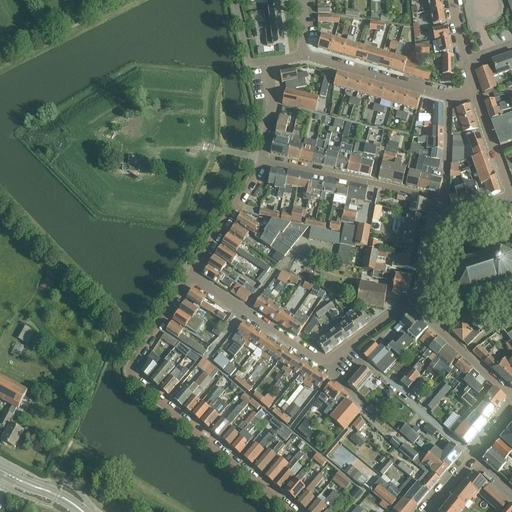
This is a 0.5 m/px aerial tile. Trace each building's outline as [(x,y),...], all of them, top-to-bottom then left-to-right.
[(266,0),(268,10),(279,9),(277,0),(266,0)] [(442,10),(440,0),(427,0),(430,12),(442,10)] [(268,10),(263,11),(265,28),(270,28),(281,26),(279,9),(268,10)] [(442,10),(430,12),(432,26),(445,24),(442,10)] [(369,30),(376,31),(377,23),(370,22),(369,30)] [(376,31),(383,32),(384,24),(377,23),(376,31)] [(265,28),(264,29),(267,46),(273,46),(281,45),(283,44),(281,26),(270,28),(265,28)] [(346,43),(342,56),(354,60),(358,46),(352,44),(356,30),(350,28),(349,31),(347,37),(346,43)] [(437,43),(450,40),(447,28),(432,31),(434,42),(437,41),(437,43)] [(330,53),(334,39),(321,36),(317,49),(330,53)] [(346,43),(334,39),(330,53),(342,56),(346,43)] [(450,40),(437,43),(439,54),(452,52),(450,40)] [(396,51),(398,44),(391,42),(389,49),(396,51)] [(363,48),(358,46),(354,60),(366,63),(371,45),(365,43),(363,48)] [(398,44),(396,51),(394,57),(390,70),(403,74),(406,63),(412,65),(414,58),(408,56),(406,61),(401,59),(405,46),(398,44)] [(371,45),(366,63),(378,67),(382,53),(376,51),(377,47),(371,45)] [(428,56),(428,47),(414,47),(414,56),(428,56)] [(394,57),(382,53),(378,67),(390,70),(394,57)] [(453,84),(453,75),(453,57),(442,57),(442,83),(453,84)] [(504,57),(486,63),(487,68),(488,68),(491,75),(492,78),(509,72),(504,57)] [(406,63),(403,74),(408,75),(412,65),(406,63)] [(412,65),(408,75),(415,77),(418,66),(412,65)] [(418,66),(415,77),(421,79),(424,68),(418,66)] [(424,68),(421,79),(428,81),(431,70),(424,68)] [(488,68),(487,68),(477,72),(476,72),(478,79),(491,75),(488,68)] [(295,69),(279,72),(281,84),(283,83),(285,83),(286,91),(296,93),(296,89),(306,88),(305,79),(307,79),(306,74),(296,75),(295,69)] [(345,91),(349,77),(337,73),(333,87),(345,91)] [(493,82),(491,75),(478,79),(481,86),(493,82)] [(349,77),(345,91),(357,94),(361,80),(349,77)] [(324,78),(319,97),(326,98),(330,79),(324,78)] [(373,84),(361,80),(357,94),(369,98),(373,84)] [(496,89),(493,82),(481,86),(483,93),(484,93),(495,89),(496,89)] [(373,84),(369,98),(380,101),(385,87),(373,84)] [(385,87),(380,101),(392,104),(396,91),(385,87)] [(286,90),(282,104),(315,112),(319,99),(296,93),(286,91),(286,90)] [(408,94),(396,91),(392,104),(404,108),(408,94)] [(408,94),(404,108),(416,111),(420,98),(408,94)] [(500,108),(501,113),(511,110),(507,96),(484,103),(487,113),(500,108)] [(432,105),(432,124),(432,128),(442,128),(442,105),(432,105)] [(478,131),(470,105),(452,111),(452,119),(457,118),(462,134),(464,133),(478,131)] [(500,108),(487,113),(490,121),(502,117),(501,113),(500,108)] [(511,114),(502,117),(490,121),(499,147),(511,141),(511,114)] [(279,116),(275,133),(284,135),(288,118),(279,116)] [(343,122),(334,120),(332,128),(341,130),(343,122)] [(147,126),(150,131),(157,126),(154,121),(147,126)] [(292,137),(291,143),(287,158),(299,161),(303,146),(299,145),(300,139),(301,139),(303,127),(295,125),(292,137)] [(426,128),(426,137),(426,140),(442,139),(442,128),(432,128),(426,128)] [(463,140),(463,141),(467,139),(474,159),(486,154),(478,131),(464,133),(463,140)] [(275,133),(270,154),(287,158),(291,143),(292,137),(284,135),(275,133)] [(339,150),(335,169),(347,172),(351,154),(351,152),(352,148),(345,146),(348,134),(343,133),(339,150)] [(452,136),(452,142),(463,140),(464,133),(462,134),(452,136)] [(442,152),(442,139),(426,140),(426,137),(421,137),(421,138),(418,138),(418,139),(417,139),(417,144),(424,144),(424,143),(426,143),(426,149),(431,150),(442,152)] [(304,140),(303,146),(299,161),(311,164),(316,143),(304,140)] [(316,143),(311,164),(323,167),(328,147),(329,142),(325,141),(323,152),(320,151),(322,142),(316,140),(316,143)] [(452,142),(452,149),(463,147),(463,141),(463,140),(452,142)] [(351,154),(347,172),(358,175),(365,146),(366,143),(362,142),(361,146),(355,144),(353,153),(356,154),(356,155),(351,154)] [(378,158),(383,159),(378,179),(390,182),(396,156),(399,144),(388,142),(387,146),(386,145),(385,149),(380,148),(378,158)] [(365,146),(358,175),(369,178),(374,158),(374,157),(378,158),(380,148),(381,144),(373,143),(372,148),(365,146)] [(410,146),(409,152),(417,154),(418,154),(419,158),(424,159),(430,160),(435,161),(440,162),(442,154),(442,152),(431,150),(431,152),(418,150),(418,148),(410,146)] [(339,150),(328,147),(323,167),(335,169),(339,150)] [(452,149),(452,155),(463,153),(463,147),(452,149)] [(451,165),(458,163),(463,162),(463,153),(452,155),(451,165)] [(490,167),(486,154),(474,159),(471,160),(473,167),(461,171),(461,174),(466,172),(467,176),(475,173),(476,172),(490,167)] [(396,156),(390,182),(402,185),(406,166),(400,165),(402,158),(396,156)] [(424,159),(419,158),(415,174),(409,172),(406,186),(417,189),(421,175),(422,167),(424,159)] [(424,159),(422,167),(432,170),(438,171),(440,162),(424,159)] [(450,165),(449,173),(458,172),(458,163),(451,165),(450,165)] [(421,175),(417,189),(428,192),(431,178),(432,170),(422,167),(421,175)] [(476,172),(475,173),(480,187),(483,185),(484,189),(477,191),(480,201),(488,198),(500,193),(490,167),(476,172)] [(282,199),(283,194),(287,172),(271,169),(268,185),(275,186),(274,188),(278,189),(277,198),(282,199)] [(287,172),(283,194),(290,195),(291,187),(297,188),(300,175),(287,172)] [(313,177),(300,175),(297,188),(301,189),(302,189),(304,190),(302,199),(308,200),(313,177)] [(313,177),(308,200),(307,205),(311,206),(313,199),(320,200),(321,193),(322,193),(324,180),(313,177)] [(441,180),(431,178),(428,192),(438,194),(441,180)] [(321,193),(320,200),(324,201),(325,194),(334,195),(336,182),(324,180),(322,193),(321,193)] [(336,182),(334,195),(332,203),(344,205),(348,184),(336,182)] [(473,183),(462,187),(464,192),(468,206),(478,202),(474,191),(476,191),(473,183)] [(348,184),(344,205),(344,206),(349,207),(350,199),(354,200),(357,186),(348,184)] [(357,186),(354,200),(364,202),(367,188),(357,186)] [(454,190),(456,194),(449,197),(451,204),(449,205),(451,212),(468,206),(464,192),(462,187),(454,190)] [(425,215),(427,202),(412,199),(405,196),(397,194),(396,200),(411,203),(409,213),(425,215)] [(375,218),(380,218),(380,213),(387,213),(387,206),(375,206),(375,218)] [(271,208),(270,211),(260,209),(259,215),(278,219),(279,213),(276,213),(276,209),(271,208)] [(293,209),(292,212),(291,222),(300,223),(303,211),(293,209)] [(291,222),(292,212),(282,210),(280,219),(291,222)] [(341,220),(341,222),(354,225),(356,212),(343,210),(341,220)] [(256,234),(254,238),(284,257),(308,228),(272,220),(265,230),(258,225),(242,214),(236,224),(249,233),(249,232),(254,235),(254,234),(255,234),(256,234)] [(405,230),(422,233),(424,218),(407,215),(405,230)] [(341,222),(341,220),(337,219),(336,224),(330,222),(329,229),(339,231),(341,222)] [(252,249),(255,245),(245,238),(248,234),(235,225),(229,234),(252,249)] [(344,225),(342,234),(340,245),(350,248),(354,248),(355,246),(357,228),(344,225)] [(357,228),(355,246),(366,248),(370,228),(358,226),(357,228)] [(309,239),(315,241),(317,229),(311,228),(309,239)] [(321,242),(323,231),(317,229),(315,241),(321,242)] [(422,233),(405,230),(404,232),(398,231),(396,243),(419,248),(422,233)] [(329,232),(323,231),(321,242),(327,243),(329,232)] [(336,233),(329,232),(327,243),(333,244),(336,233)] [(340,245),(342,234),(336,233),(333,244),(339,246),(340,245)] [(267,274),(270,269),(257,260),(256,260),(238,249),(242,244),(228,235),(222,245),(267,274)] [(419,248),(396,243),(394,243),(393,248),(405,250),(404,257),(417,260),(419,248)] [(340,245),(339,246),(338,252),(349,254),(350,248),(340,245)] [(234,262),(237,257),(221,246),(215,256),(245,275),(248,271),(234,262)] [(473,259),(462,263),(461,262),(459,263),(460,265),(455,274),(453,274),(452,276),(454,276),(457,287),(456,288),(457,290),(459,288),(470,294),(469,295),(471,295),(471,293),(483,290),(483,291),(485,291),(485,289),(497,285),(502,301),(505,300),(506,302),(511,300),(510,298),(511,297),(511,287),(511,283),(510,282),(511,280),(511,276),(511,254),(511,256),(501,251),(501,249),(499,249),(499,251),(488,254),(487,253),(485,253),(486,255),(475,259),(474,257),(472,258),(473,259)] [(375,265),(376,258),(377,252),(366,250),(363,270),(373,272),(375,265)] [(377,252),(376,258),(393,261),(392,267),(415,271),(417,260),(404,257),(377,252)] [(276,254),(272,260),(278,264),(282,257),(276,254)] [(214,258),(208,267),(233,283),(237,285),(241,288),(244,283),(245,282),(231,273),(230,275),(223,270),(225,265),(214,258)] [(348,260),(337,258),(336,264),(347,266),(348,260)] [(378,262),(378,269),(387,270),(387,263),(378,262)] [(233,283),(208,267),(202,275),(217,285),(220,280),(222,281),(221,283),(229,288),(233,283)] [(256,281),(261,285),(269,276),(264,272),(256,281)] [(288,281),(290,276),(281,272),(277,281),(279,283),(285,285),(288,281)] [(392,295),(399,296),(399,293),(408,294),(411,278),(395,276),(390,275),(383,273),(382,280),(389,282),(388,284),(394,285),(392,295)] [(298,280),(290,276),(288,281),(296,285),(298,280)] [(244,283),(241,288),(246,291),(249,286),(244,283)] [(279,283),(273,292),(278,295),(285,285),(279,283)] [(311,292),(313,288),(305,283),(303,288),(311,292)] [(383,309),(387,289),(360,284),(360,286),(358,292),(356,305),(383,309)] [(241,288),(237,285),(231,294),(235,297),(241,288)] [(251,295),(241,288),(235,297),(245,303),(251,295)] [(223,322),(226,317),(203,302),(205,298),(193,290),(187,299),(223,322)] [(272,304),(275,299),(278,295),(273,292),(270,296),(264,292),(254,309),(265,316),(272,304)] [(185,302),(179,311),(198,324),(200,325),(202,321),(194,316),(195,316),(198,311),(192,307),(185,302)] [(331,303),(323,309),(326,313),(333,307),(331,303)] [(272,304),(265,316),(264,316),(275,323),(283,311),(272,304)] [(326,313),(323,309),(315,315),(318,319),(326,313)] [(179,311),(173,321),(185,328),(185,327),(196,334),(199,330),(198,329),(200,325),(198,324),(179,311)] [(294,318),(283,311),(275,323),(286,330),(294,318)] [(362,311),(348,321),(356,332),(367,325),(364,321),(368,318),(362,311)] [(395,346),(405,336),(407,334),(419,322),(409,313),(393,330),(398,335),(390,342),(392,344),(395,346)] [(228,325),(234,317),(229,314),(223,322),(228,325)] [(336,321),(338,325),(350,318),(348,314),(336,321)] [(294,318),(286,330),(297,337),(305,325),(294,318)] [(466,318),(461,323),(452,332),(467,347),(479,334),(478,333),(480,332),(466,318)] [(348,321),(337,329),(346,340),(356,332),(348,321)] [(203,356),(206,352),(182,336),(182,337),(180,335),(184,330),(172,322),(166,331),(203,356)] [(419,322),(407,334),(415,342),(427,329),(419,322)] [(19,337),(29,343),(37,328),(27,323),(19,337)] [(235,343),(227,353),(234,358),(244,345),(254,330),(244,323),(236,334),(232,341),(235,343)] [(308,335),(313,327),(309,324),(304,332),(308,335)] [(220,331),(220,332),(215,330),(216,328),(215,328),(212,333),(218,337),(219,338),(222,332),(220,331)] [(346,340),(337,329),(327,336),(335,347),(346,340)] [(257,348),(265,337),(254,330),(244,345),(255,353),(257,348)] [(429,331),(420,342),(425,347),(421,352),(424,354),(438,338),(429,331)] [(175,348),(179,343),(164,333),(161,339),(175,348)] [(335,347),(327,336),(317,343),(325,355),(335,347)] [(392,344),(385,351),(387,352),(388,353),(375,367),(383,375),(412,344),(405,336),(395,346),(392,344)] [(265,359),(275,343),(265,337),(257,348),(263,352),(261,357),(265,359)] [(425,360),(427,358),(432,363),(446,346),(438,338),(424,354),(421,357),(425,360)] [(366,359),(377,348),(372,342),(361,354),(366,359)] [(16,343),(11,354),(18,357),(23,347),(16,343)] [(275,343),(265,359),(269,362),(271,358),(278,362),(286,351),(275,343)] [(458,357),(446,346),(432,363),(429,367),(432,369),(436,364),(445,372),(458,357)] [(511,369),(508,363),(505,359),(497,365),(479,346),(472,352),(511,388),(511,369)] [(381,347),(368,361),(375,367),(388,353),(387,352),(385,351),(381,347)] [(286,351),(278,362),(284,366),(281,370),(286,373),(296,357),(286,351)] [(158,368),(149,379),(158,387),(167,376),(173,369),(171,367),(171,366),(169,364),(176,355),(172,352),(170,354),(163,362),(158,368)] [(152,353),(140,371),(149,379),(158,368),(163,362),(152,353)] [(222,370),(227,363),(219,356),(213,363),(222,370)] [(296,357),(286,373),(290,376),(292,372),(299,376),(306,364),(296,357)] [(208,377),(215,368),(204,359),(197,366),(205,373),(195,385),(195,384),(189,391),(182,385),(171,398),(183,407),(198,389),(208,377)] [(266,361),(265,360),(262,363),(257,360),(254,364),(259,369),(266,361)] [(458,378),(463,382),(473,370),(461,360),(455,367),(451,372),(455,375),(458,378)] [(236,370),(227,363),(222,370),(230,377),(236,370)] [(306,364),(299,376),(305,380),(302,384),(306,387),(317,371),(306,364)] [(219,372),(215,368),(208,377),(198,389),(183,407),(191,414),(202,402),(197,398),(219,372)] [(370,393),(363,387),(372,376),(363,368),(348,386),(364,400),(370,393)] [(170,376),(160,388),(168,395),(184,377),(180,374),(181,374),(176,369),(170,376)] [(254,370),(248,380),(256,386),(263,376),(254,370)] [(407,390),(419,376),(412,370),(400,384),(407,390)] [(466,395),(460,400),(468,407),(475,412),(487,423),(496,411),(506,400),(487,383),(479,376),(473,370),(463,382),(469,387),(464,393),(466,395)] [(327,378),(317,371),(306,387),(310,390),(313,385),(319,390),(327,378)] [(18,409),(27,392),(0,376),(0,399),(10,405),(12,406),(8,413),(6,412),(0,422),(0,429),(6,433),(2,441),(14,448),(23,432),(8,424),(15,412),(16,408),(18,409)] [(242,387),(245,383),(237,377),(234,381),(242,387)] [(417,399),(422,394),(427,388),(420,382),(410,393),(417,399)] [(245,383),(242,387),(249,393),(252,390),(245,383)] [(323,394),(318,399),(319,399),(329,407),(323,414),(330,419),(345,401),(349,397),(342,391),(332,383),(323,394)] [(442,383),(432,395),(436,398),(437,399),(441,402),(450,390),(447,387),(442,383)] [(202,402),(191,414),(200,422),(217,401),(218,399),(225,391),(220,387),(213,396),(213,397),(206,405),(202,402)] [(261,403),(263,399),(256,393),(253,397),(261,403)] [(249,403),(251,400),(244,394),(240,399),(243,401),(247,405),(249,403)] [(422,394),(417,399),(416,401),(421,405),(427,398),(422,394)] [(267,395),(263,399),(261,403),(268,409),(275,401),(267,395)] [(427,401),(424,404),(429,407),(433,411),(441,402),(437,399),(436,398),(432,395),(427,401)] [(218,399),(217,401),(200,422),(209,429),(219,417),(228,407),(218,399)] [(260,407),(251,400),(249,403),(257,410),(260,407)] [(243,401),(238,406),(243,410),(247,405),(243,401)] [(317,401),(313,406),(318,409),(322,404),(317,401)] [(359,413),(345,401),(330,419),(344,431),(359,413)] [(378,403),(372,409),(374,411),(377,413),(383,407),(378,403)] [(220,438),(239,416),(243,410),(238,406),(225,422),(221,418),(210,430),(220,438)] [(369,406),(365,411),(370,415),(374,411),(372,409),(369,406)] [(279,419),(282,416),(275,409),(272,413),(279,419)] [(470,409),(460,420),(465,424),(477,435),(487,423),(475,412),(470,409)] [(257,415),(230,447),(240,455),(249,443),(252,440),(248,436),(264,416),(259,412),(257,415)] [(230,429),(221,440),(230,447),(257,415),(254,413),(245,424),(244,423),(243,424),(237,430),(232,426),(230,429)] [(282,416),(279,419),(287,425),(289,422),(282,416)] [(273,418),(269,423),(280,432),(284,427),(273,418)] [(477,435),(465,424),(459,418),(449,430),(454,434),(467,446),(477,435)] [(358,419),(351,427),(358,433),(365,425),(358,419)] [(300,426),(307,435),(314,429),(307,421),(300,426)] [(405,426),(400,433),(413,445),(419,438),(415,435),(419,431),(415,427),(411,431),(405,426)] [(285,442),(292,434),(284,427),(280,432),(277,435),(285,442)] [(511,427),(500,440),(511,451),(511,427)] [(253,445),(243,457),(252,465),(271,443),(276,436),(271,432),(257,448),(253,445)] [(263,440),(266,435),(260,432),(257,437),(263,440)] [(358,432),(355,435),(364,444),(367,441),(358,432)] [(394,437),(389,443),(399,451),(404,446),(394,437)] [(511,451),(500,440),(491,450),(503,462),(509,455),(511,458),(511,451)] [(301,442),(297,448),(300,451),(305,445),(301,442)] [(442,455),(430,444),(428,442),(422,449),(429,455),(447,470),(461,453),(451,444),(442,455)] [(268,449),(253,466),(262,473),(284,446),(280,443),(273,451),(274,451),(272,453),(268,449)] [(404,446),(399,451),(412,462),(418,456),(405,445),(404,446)] [(508,466),(503,462),(491,450),(482,461),(498,474),(503,468),(505,470),(508,466)] [(294,459),(273,483),(282,490),(293,476),(289,473),(295,465),(303,456),(299,453),(296,457),(294,459)] [(326,463),(317,454),(313,458),(323,467),(326,463)] [(447,470),(429,455),(422,464),(419,467),(424,472),(427,469),(440,480),(447,470)] [(277,456),(263,473),(266,475),(265,476),(273,483),(288,466),(277,456)] [(418,456),(412,462),(419,467),(422,464),(418,456)] [(383,465),(377,472),(382,476),(383,475),(393,464),(388,460),(387,461),(383,465)] [(401,463),(397,467),(409,477),(412,473),(401,463)] [(344,472),(356,483),(362,476),(350,465),(344,472)] [(425,473),(417,483),(417,484),(428,493),(440,480),(427,469),(424,472),(425,473)] [(297,477),(295,480),(299,483),(301,481),(307,475),(302,471),(297,477)] [(452,498),(464,508),(472,499),(473,500),(487,484),(473,472),(452,498)] [(347,488),(351,483),(339,473),(335,478),(347,488)] [(417,484),(417,483),(411,478),(399,492),(400,493),(400,494),(417,507),(428,493),(417,484)] [(310,486),(296,502),(305,510),(314,499),(309,494),(320,482),(316,479),(310,486)] [(383,502),(390,509),(394,511),(413,511),(417,507),(400,494),(400,493),(399,492),(390,484),(388,486),(380,479),(370,491),(383,502)] [(295,501),(305,488),(295,480),(285,492),(295,501)] [(487,484),(477,495),(480,497),(497,511),(500,511),(508,503),(489,486),(487,484)] [(355,501),(363,492),(357,488),(350,497),(355,501)] [(327,511),(328,511),(339,497),(333,492),(322,505),(316,500),(307,511),(327,511)] [(440,511),(469,511),(464,508),(452,498),(440,511)] [(387,511),(390,509),(383,502),(379,506),(387,511)]
